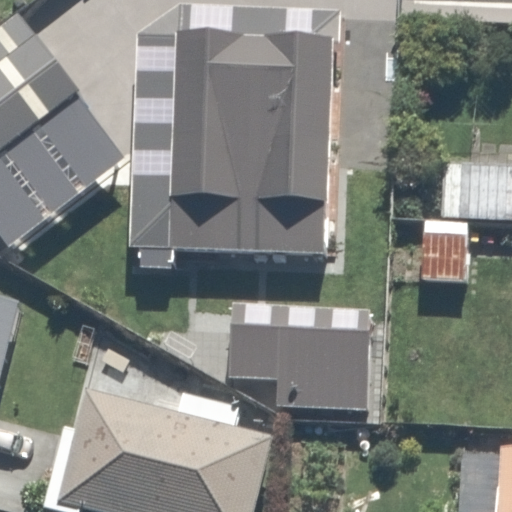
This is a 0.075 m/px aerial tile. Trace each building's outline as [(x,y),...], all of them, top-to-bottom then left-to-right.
[(0,164),(83,101),(24,23),(0,41),(0,164)] [(339,50),(129,47),(126,259),(336,262),(339,50)] [(468,229),(427,228),(426,284),(467,285),(468,229)] [(276,511),(299,437),(93,373),(70,452),(53,447),(34,508),(49,511),(276,511)] [(511,511),(511,449),(503,450),(503,511),(511,511)]
